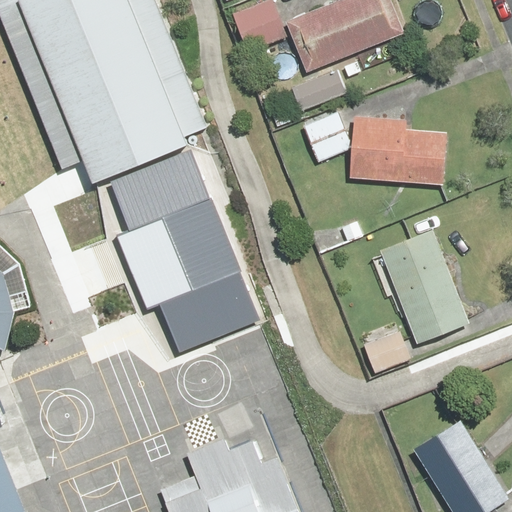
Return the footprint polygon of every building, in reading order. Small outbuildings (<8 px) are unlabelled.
[(89,156),(97,177),(194,139),(191,132),(212,123),(163,0),(0,0),(66,165),(89,156)] [(276,19),(269,0),(267,0),(230,14),(244,52),(283,37),(276,19)] [(389,0),(341,0),(285,23),(305,73),(403,34),(389,0)] [(345,92),(335,68),(289,86),(299,111),(345,92)] [(406,120),(351,115),(346,177),(442,185),(446,132),(405,129),(406,120)] [(197,146),(115,177),(134,226),(169,213),(196,282),(165,294),(184,344),(261,316),(197,146)] [(323,253),(363,236),(357,221),(317,238),(323,253)] [(430,231),(378,252),(415,343),(467,323),(430,231)] [(0,339),(8,343),(17,309),(8,268),(0,261),(0,339)] [(411,360),(398,330),(361,346),(374,376),(411,360)] [(457,421),(412,450),(451,511),(488,511),(508,500),(457,421)] [(295,511),(276,460),(260,466),(251,444),(232,452),(227,441),(189,456),(198,482),(160,496),(166,511),(295,511)] [(0,511),(24,511),(0,450),(0,511)]
